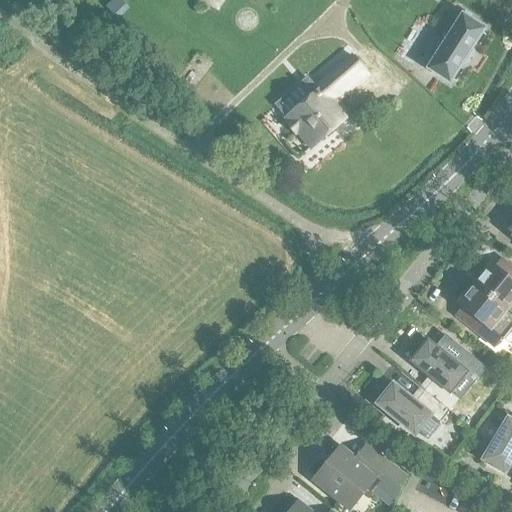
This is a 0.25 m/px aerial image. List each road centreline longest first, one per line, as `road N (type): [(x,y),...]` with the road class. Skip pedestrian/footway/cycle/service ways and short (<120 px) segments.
road 1 (tertiary): [(108,511),(164,442),(445,182),(511,103)]
road 2 (track): [(130,110),(0,11)]
